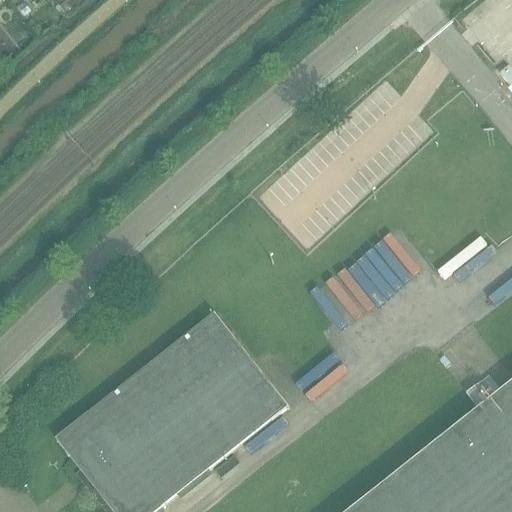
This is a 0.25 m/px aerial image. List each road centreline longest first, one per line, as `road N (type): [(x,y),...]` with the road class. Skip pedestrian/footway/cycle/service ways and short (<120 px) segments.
road 1 (unclassified): [(0,375),(396,0)]
road 2 (unknown): [(202,511),(511,266)]
road 3 (unknown): [(429,0),(511,108)]
